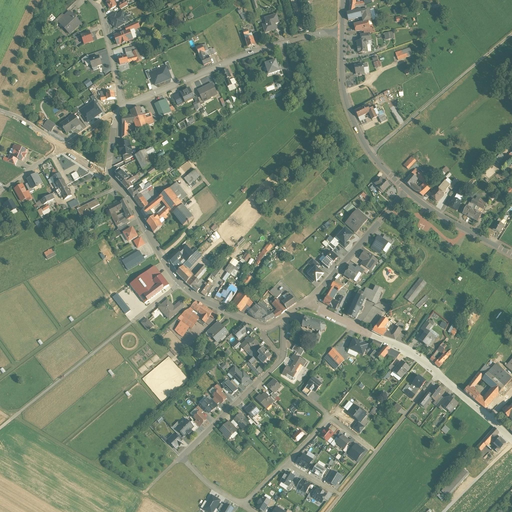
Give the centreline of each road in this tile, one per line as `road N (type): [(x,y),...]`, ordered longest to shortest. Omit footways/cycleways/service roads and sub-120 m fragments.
road 1 (residential): [(511,439),(417,357),(307,303)]
road 2 (track): [(0,428),(179,282)]
road 3 (residential): [(123,106),(243,56),(341,32)]
road 4 (residential): [(262,325),(179,282),(109,176)]
road 5 (track): [(174,511),(0,408)]
road 6 (track): [(511,34),(369,152)]
road 7 (residential): [(341,32),(349,113),(369,152),(406,190)]
road 8 (residential): [(406,190),(307,303)]
road 9 (residential): [(281,355),(181,455)]
road 10 (residential): [(406,190),(511,255)]
